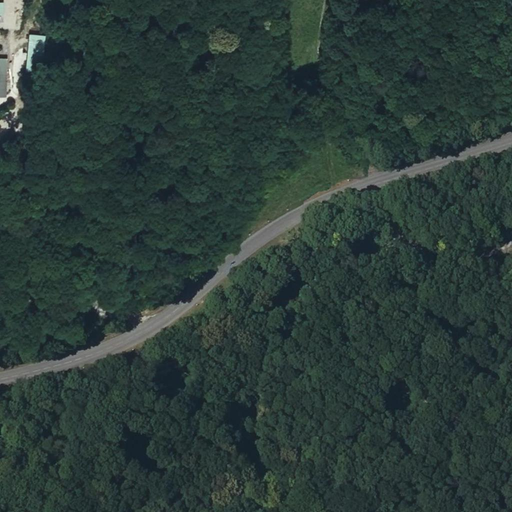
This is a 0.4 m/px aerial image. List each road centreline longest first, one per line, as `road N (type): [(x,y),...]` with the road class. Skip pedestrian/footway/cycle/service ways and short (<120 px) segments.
road 1 (secondary): [(511,136),(306,206),(154,321),(89,352),(0,376)]
road 2 (track): [(370,183),(336,140),(320,137),(289,152),(264,186),(242,249)]
